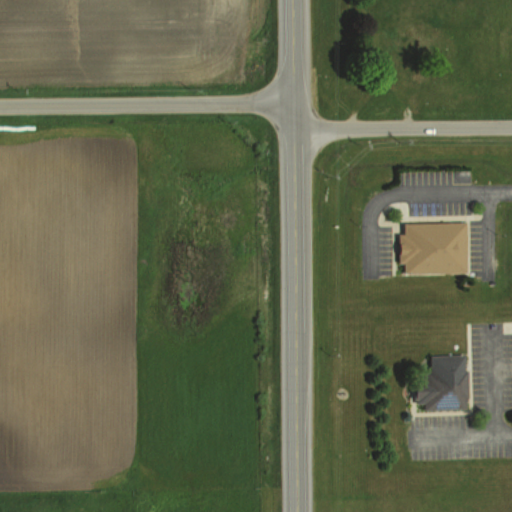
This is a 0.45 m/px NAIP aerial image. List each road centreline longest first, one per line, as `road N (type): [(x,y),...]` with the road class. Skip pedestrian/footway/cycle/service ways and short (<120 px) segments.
road 1 (primary): [(294,511),(290,115)]
road 2 (tertiary): [(0,103),(263,101),(290,115)]
road 3 (residential): [(290,115),(321,129),(511,126)]
